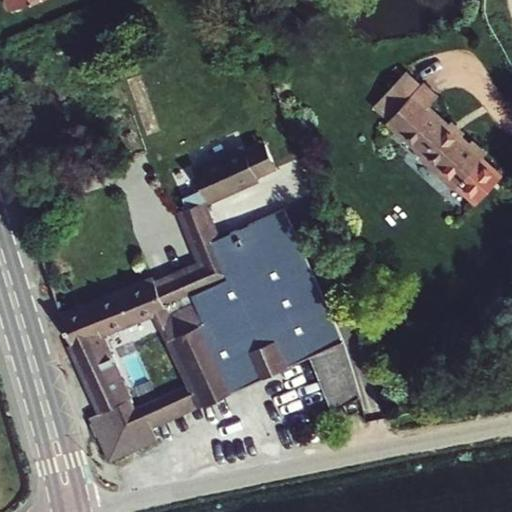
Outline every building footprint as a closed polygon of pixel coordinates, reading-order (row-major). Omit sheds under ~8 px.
[(7,0),(10,8),(34,0),(7,0)] [(432,87),(400,120),(414,134),(410,137),(444,170),(442,173),(460,191),(464,188),(479,203),(509,172),(495,158),(492,162),(452,124),(463,112),(449,98),(446,100),(432,87)] [(202,161),(215,199),(292,172),(279,135),(202,161)] [(219,243),(217,239),(201,200),(179,209),(196,253),(219,243)] [(198,404),(304,356),(327,408),(355,396),(335,339),(278,211),(217,239),(219,243),(196,253),(207,281),(231,273),(232,274),(191,292),(195,301),(183,306),(169,272),(62,314),(70,336),(105,412),(91,418),(110,460),(158,437),(152,426),(147,415),(194,394),(198,404)] [(194,394),(147,415),(152,426),(198,404),(194,394)]
